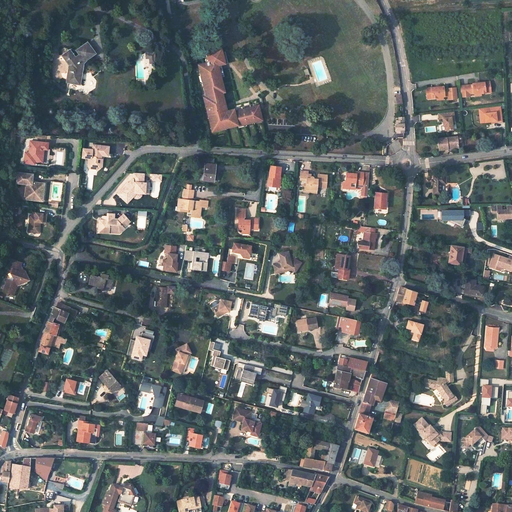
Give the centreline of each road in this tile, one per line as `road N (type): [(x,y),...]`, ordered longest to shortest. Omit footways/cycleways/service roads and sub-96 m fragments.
road 1 (residential): [(49,250),(143,150),(397,160)]
road 2 (track): [(12,0),(16,85),(5,234)]
road 3 (residential): [(99,456),(263,462),(331,477)]
road 4 (residential): [(5,454),(67,257),(49,250)]
road 5 (secondary): [(396,279),(331,477)]
road 6 (unknown): [(245,308),(244,339),(372,359)]
road 7 (secondary): [(380,0),(401,64),(407,154)]
road 8 (unknown): [(357,403),(227,355)]
road 9 (unknown): [(57,292),(184,332)]
road 10 (unknown): [(19,400),(143,417)]
road 11 (residential): [(396,279),(511,318)]
